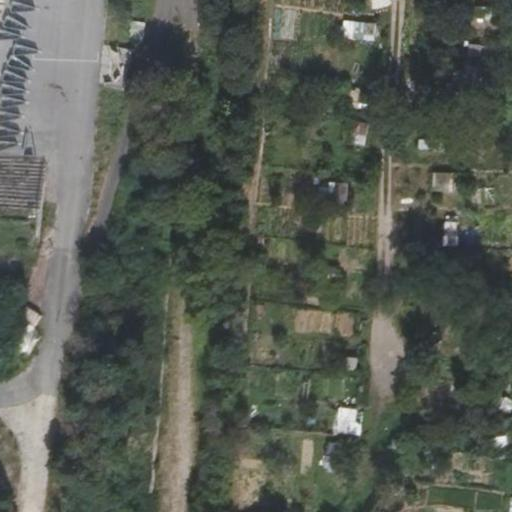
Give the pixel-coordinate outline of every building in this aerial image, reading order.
[(367,35),(366,20),(349,21),(350,36),(367,35)] [(0,211),(41,219),(47,162),(0,159),(0,211)] [(435,169),(433,189),(454,191),(456,171),(435,169)] [(0,370),(27,362),(42,337),(35,327),(19,318),(18,281),(0,279),(0,370)] [(339,407),(338,432),(357,433),(358,408),(339,407)]
